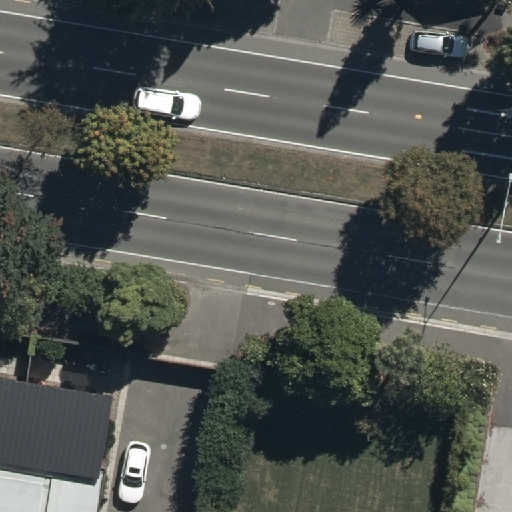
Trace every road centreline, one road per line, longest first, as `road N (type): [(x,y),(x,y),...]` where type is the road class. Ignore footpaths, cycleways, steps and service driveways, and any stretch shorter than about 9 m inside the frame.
road 1 (primary): [(0,50),(511,137)]
road 2 (primary): [(511,277),(0,192)]
